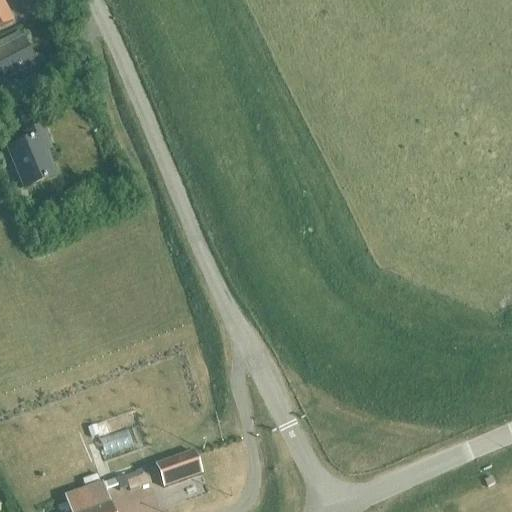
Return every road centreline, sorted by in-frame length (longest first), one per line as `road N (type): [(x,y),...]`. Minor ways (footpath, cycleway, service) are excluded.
road 1 (unclassified): [(325,511),(243,347),(95,0)]
road 2 (unclassified): [(340,511),(511,435)]
